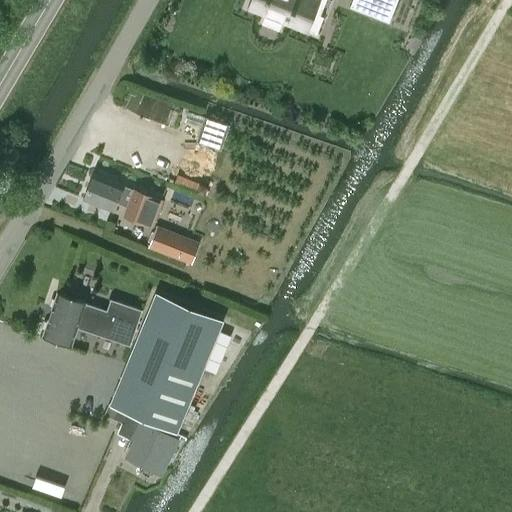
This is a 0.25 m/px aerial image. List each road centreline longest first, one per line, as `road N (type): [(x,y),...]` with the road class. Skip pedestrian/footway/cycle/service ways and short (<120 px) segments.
road 1 (track): [(507,0),(193,511)]
road 2 (unclassified): [(0,258),(150,0)]
